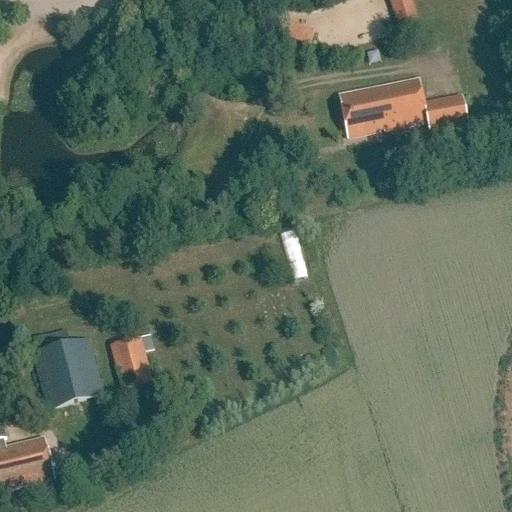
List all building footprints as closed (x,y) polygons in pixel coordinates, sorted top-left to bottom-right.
[(387,0),(396,34),(417,28),(410,0),(387,0)] [(284,42),(311,46),(313,30),(286,27),(284,42)] [(418,82),(339,97),(347,139),(426,123),(428,133),(465,126),(459,98),(422,105),(418,82)] [(295,232),(280,236),(293,283),(308,279),(295,232)] [(109,346),(121,392),(153,384),(145,353),(155,350),(151,335),(137,339),(132,317),(104,325),(109,346)] [(37,355),(33,356),(48,412),(100,399),(86,343),(68,347),(65,333),(33,341),(37,355)] [(0,494),(53,481),(43,441),(4,451),(2,444),(5,443),(1,427),(0,427),(0,494)]
